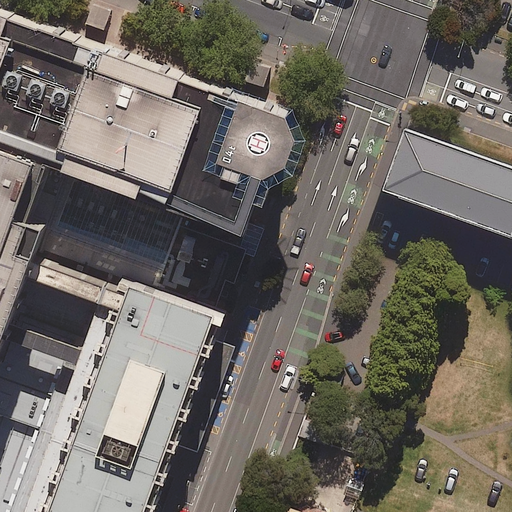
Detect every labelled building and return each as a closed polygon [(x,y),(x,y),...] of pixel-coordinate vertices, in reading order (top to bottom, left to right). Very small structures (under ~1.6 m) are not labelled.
[(256,87),(11,0),(0,0),(0,375),(15,332),(19,322),(23,311),(37,270),(44,251),(47,242),(53,225),(57,217),(44,212),(65,156),(260,225),(262,227),(285,163),(304,110),(302,104),(256,87)] [(115,9),(91,2),(84,23),(108,31),(115,9)] [(278,68),(251,59),(245,78),(272,87),(278,68)] [(511,160),(415,126),(393,189),(511,232),(511,160)] [(53,225),(168,265),(161,284),(231,308),(260,225),(65,156),(44,212),(57,217),(53,225)] [(168,265),(53,225),(47,242),(44,251),(37,270),(23,311),(19,322),(15,332),(0,375),(0,447),(6,449),(1,465),(2,465),(0,469),(0,511),(158,511),(231,308),(161,284),(168,265)] [(332,427),(305,417),(299,434),(326,443),(332,427)]
